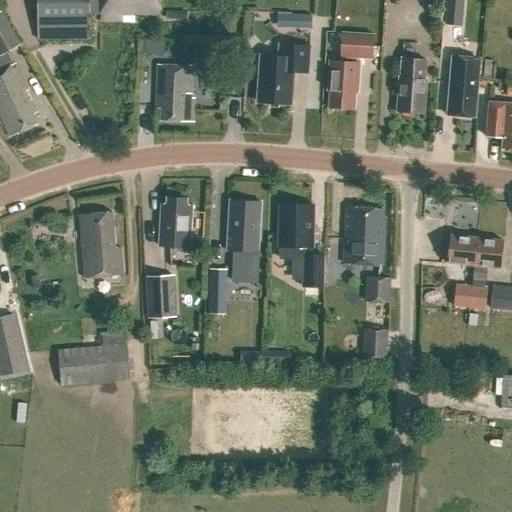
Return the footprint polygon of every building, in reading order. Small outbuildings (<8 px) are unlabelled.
[(33,0),(34,41),(86,41),(86,0),(33,0)] [(100,0),(100,18),(121,19),(121,13),(156,14),(156,0),(100,0)] [(448,1),(446,24),(462,25),(463,2),(448,1)] [(0,55),(19,45),(0,13),(0,12),(0,55)] [(274,29),(309,30),(309,15),(274,15),(274,29)] [(341,58),(374,59),(375,33),(373,33),(374,21),(349,19),(348,31),(342,31),(341,58)] [(164,44),(145,42),(145,53),(163,54),(164,44)] [(293,72),(307,73),(309,46),(279,44),(279,56),(260,55),(258,103),(292,105),(293,72)] [(397,112),(426,114),(428,78),(426,78),(427,58),(402,56),(401,76),(399,76),(397,112)] [(451,85),(450,85),(447,115),(475,117),(477,87),(476,87),(478,60),(453,58),(451,85)] [(328,91),(327,108),(354,109),(355,93),(356,93),(358,64),(329,62),(328,91)] [(0,70),(0,119),(8,137),(38,124),(33,113),(37,111),(32,99),(29,100),(25,90),(28,89),(16,63),(0,70)] [(160,121),(191,123),(192,100),(190,100),(191,68),(156,67),(155,89),(161,89),(160,102),(155,102),(155,109),(161,109),(160,121)] [(511,104),(489,103),(486,138),(502,139),(501,151),(511,151),(511,104)] [(162,203),(160,248),(190,250),(192,205),(187,205),(187,200),(168,199),(167,204),(162,203)] [(229,201),(227,251),(235,251),(239,251),(239,258),(235,258),(234,281),(257,282),(261,202),(229,201)] [(326,201),(317,202),(318,222),(328,221),(326,201)] [(278,246),(279,246),(279,258),(303,259),(302,287),(322,287),(323,255),(311,254),(311,246),(312,246),(313,204),(279,204),(278,246)] [(378,210),(347,208),(344,264),(382,266),(385,219),(377,219),(378,210)] [(80,215),(86,279),(123,276),(121,249),(116,249),(112,212),(80,215)] [(446,263),(474,266),(477,239),(449,236),(446,263)] [(474,266),(499,269),(502,242),(477,239),(474,266)] [(173,267),(148,269),(149,310),(175,309),(173,267)] [(206,313),(225,314),(227,269),(208,268),(206,313)] [(372,277),(371,301),(389,301),(390,278),(372,277)] [(452,306),(470,308),(484,309),(486,286),(454,283),(452,306)] [(490,308),(511,310),(511,288),(493,286),(490,308)] [(0,373),(0,375),(26,370),(13,315),(0,318),(0,373)] [(363,358),(386,359),(388,330),(364,329),(363,358)] [(57,349),(60,385),(129,379),(126,342),(57,349)] [(245,355),(245,366),(290,365),(290,355),(245,355)] [(503,403),(511,403),(511,371),(505,371),(503,403)]
